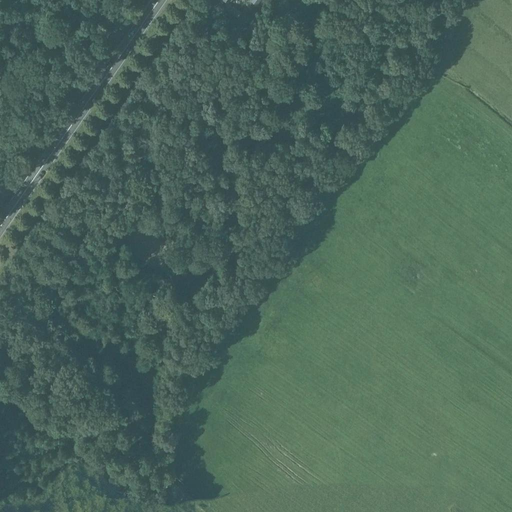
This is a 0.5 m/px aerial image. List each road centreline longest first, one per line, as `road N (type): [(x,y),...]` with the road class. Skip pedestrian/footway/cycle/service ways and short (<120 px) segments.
road 1 (primary): [(0,228),(160,0)]
road 2 (unclassified): [(201,511),(0,338)]
